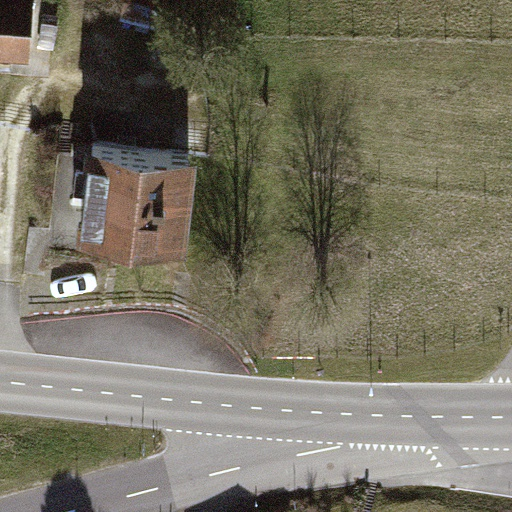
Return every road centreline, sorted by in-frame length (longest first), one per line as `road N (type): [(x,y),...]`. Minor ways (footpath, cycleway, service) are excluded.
road 1 (tertiary): [(0,382),(331,413)]
road 2 (tertiary): [(331,413),(318,442),(303,449),(83,511)]
road 3 (tertiary): [(331,413),(511,417)]
